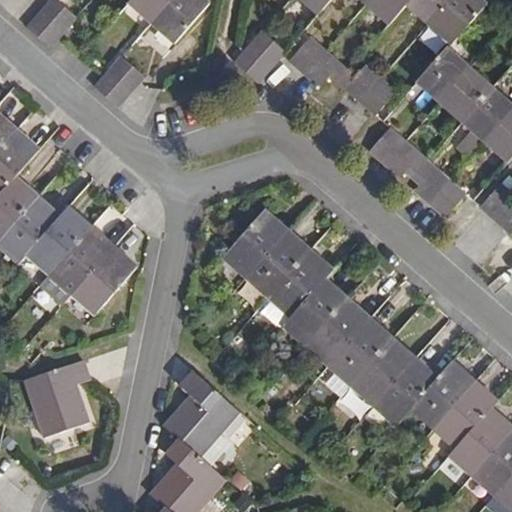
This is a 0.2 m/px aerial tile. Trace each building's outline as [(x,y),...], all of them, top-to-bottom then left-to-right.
[(50,49),(77,18),(55,0),(52,0),(27,28),(50,49)] [(130,0),(126,5),(174,45),(210,3),(206,0),(130,0)] [(300,0),(319,16),(333,0),(362,0),(392,25),(408,7),(452,46),(487,5),(480,0),(300,0)] [(287,53),(264,33),(252,48),(275,68),(287,53)] [(366,67),(358,77),(343,64),(341,66),(310,39),(289,63),(320,89),(330,76),(377,117),(397,94),(366,67)] [(261,83),(275,68),(252,48),(246,54),(237,63),(261,83)] [(418,84),(486,143),(508,164),(511,159),(511,106),(447,50),(418,84)] [(118,109),(144,79),(120,58),(94,88),(118,109)] [(0,246),(21,265),(29,256),(51,275),(73,295),(96,315),(138,267),(71,207),(63,217),(18,177),(41,151),(0,114),(0,246)] [(467,195),(391,129),(369,152),(401,181),(406,174),(411,169),(425,181),(421,186),(416,192),(446,219),(467,195)] [(457,148),(471,160),(486,143),(472,131),(457,148)] [(411,169),(406,174),(421,186),(425,181),(411,169)] [(481,208),(511,235),(511,234),(511,193),(502,185),(481,208)] [(284,328),(307,347),(397,427),(411,411),(455,449),(448,457),(511,511),(511,428),(491,410),(498,402),(452,362),(439,378),(326,281),(334,272),(266,212),(224,261),(272,303),(291,319),(284,328)] [(73,295),(51,275),(43,284),(65,304),(73,295)] [(291,319),(272,303),(262,313),(282,330),(284,328),(291,319)] [(93,422),(79,383),(92,378),(85,359),(27,379),(46,437),(93,422)] [(152,492),(168,506),(162,511),(202,511),(230,481),(200,455),(238,411),(192,369),(179,384),(190,394),(164,424),(181,438),(167,454),(178,464),(152,492)] [(240,472),(232,482),(245,494),(253,484),(240,472)] [(412,493),(414,496),(421,488),(419,485),(412,493)]
